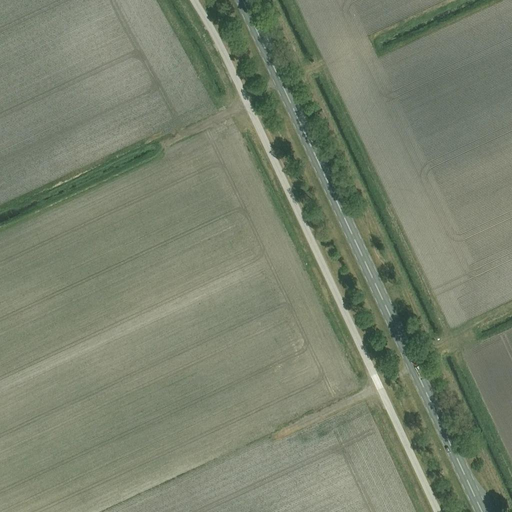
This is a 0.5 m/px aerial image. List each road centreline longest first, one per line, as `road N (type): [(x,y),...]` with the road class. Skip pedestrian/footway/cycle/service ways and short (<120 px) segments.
road 1 (unclassified): [(436,511),(196,0)]
road 2 (primary): [(477,511),(238,0)]
